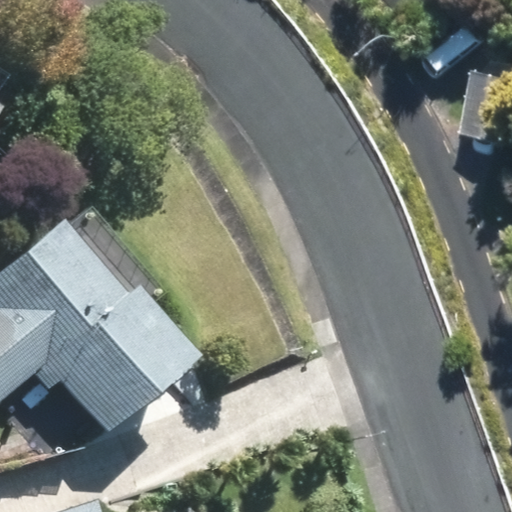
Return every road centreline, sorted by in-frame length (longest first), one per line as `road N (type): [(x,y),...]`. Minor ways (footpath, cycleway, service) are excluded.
road 1 (residential): [(467,511),(384,271),(286,105),(184,0)]
road 2 (residential): [(330,0),(377,54),(476,273),(511,381)]
